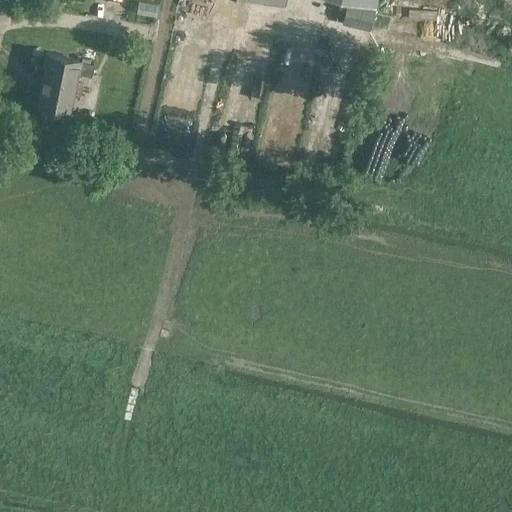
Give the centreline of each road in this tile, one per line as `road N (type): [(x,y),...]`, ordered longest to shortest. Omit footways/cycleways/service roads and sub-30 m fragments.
road 1 (track): [(162,32),(135,155),(394,214),(469,219),(511,211)]
road 2 (track): [(233,17),(128,421)]
road 3 (track): [(151,339),(511,423)]
road 4 (track): [(151,339),(0,246)]
